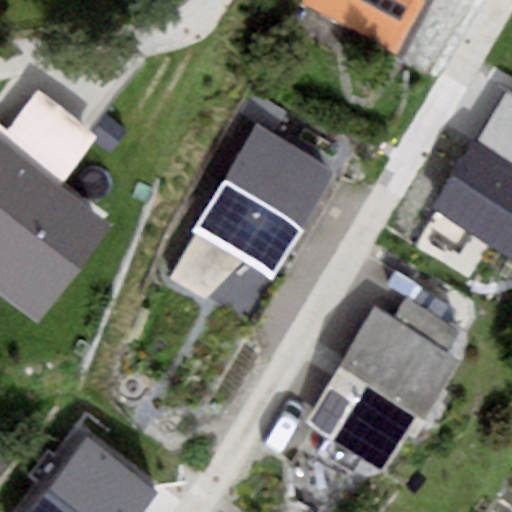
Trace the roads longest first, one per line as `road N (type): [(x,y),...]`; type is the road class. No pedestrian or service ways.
road 1 (residential): [(192,511),(504,0)]
road 2 (residential): [(0,63),(161,34),(214,0)]
